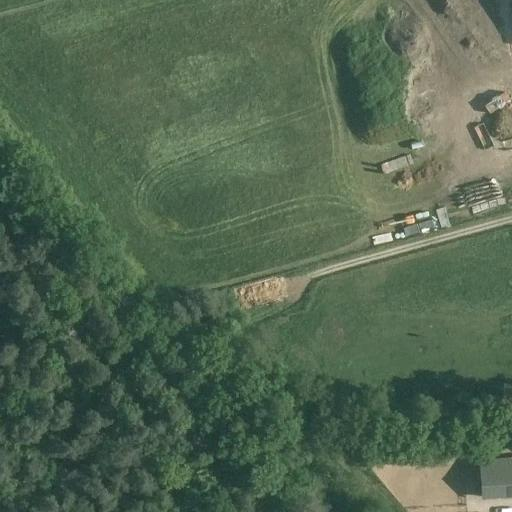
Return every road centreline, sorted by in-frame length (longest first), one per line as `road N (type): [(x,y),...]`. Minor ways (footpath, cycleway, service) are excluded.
road 1 (track): [(511,213),(163,303)]
road 2 (track): [(163,303),(302,415),(393,511)]
road 3 (track): [(163,303),(0,116)]
